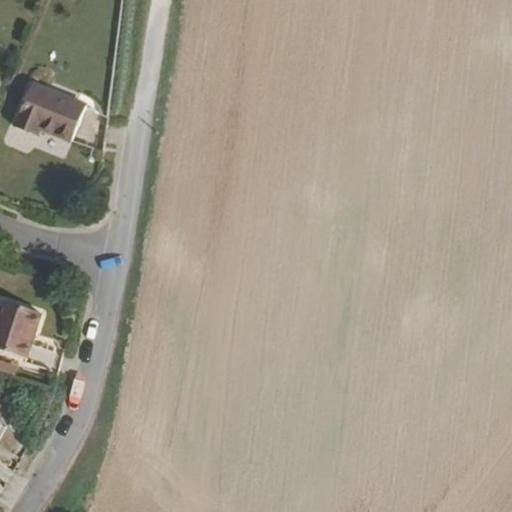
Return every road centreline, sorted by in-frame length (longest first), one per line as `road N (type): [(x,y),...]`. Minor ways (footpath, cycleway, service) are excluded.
road 1 (residential): [(23,511),(89,386),(118,250)]
road 2 (residential): [(118,250),(149,95)]
road 3 (residential): [(0,225),(53,245),(118,250)]
